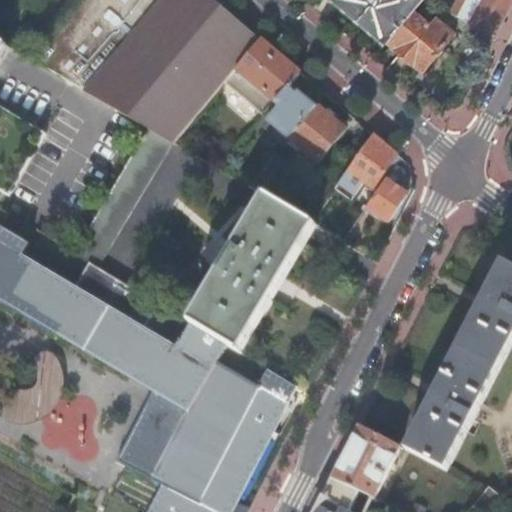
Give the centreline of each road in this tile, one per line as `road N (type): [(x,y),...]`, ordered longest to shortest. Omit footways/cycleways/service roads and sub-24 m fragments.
road 1 (residential): [(460,166),(322,428),(287,511)]
road 2 (residential): [(460,166),(268,0)]
